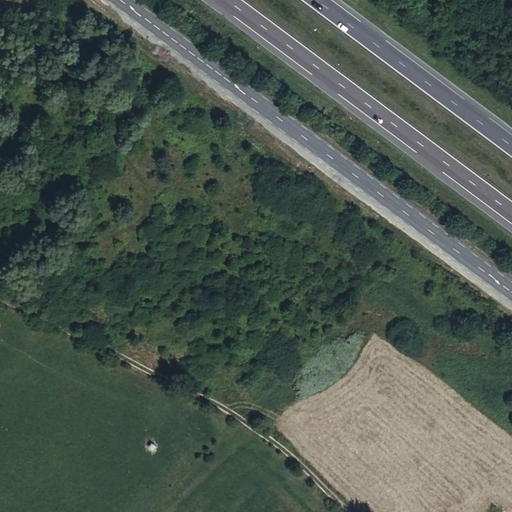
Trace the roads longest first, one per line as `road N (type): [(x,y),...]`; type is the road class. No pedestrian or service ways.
road 1 (secondary): [(119,0),(511,293)]
road 2 (track): [(0,296),(235,416),(347,511)]
road 3 (motorway): [(227,0),(511,212)]
road 4 (motorway): [(511,146),(317,0)]
